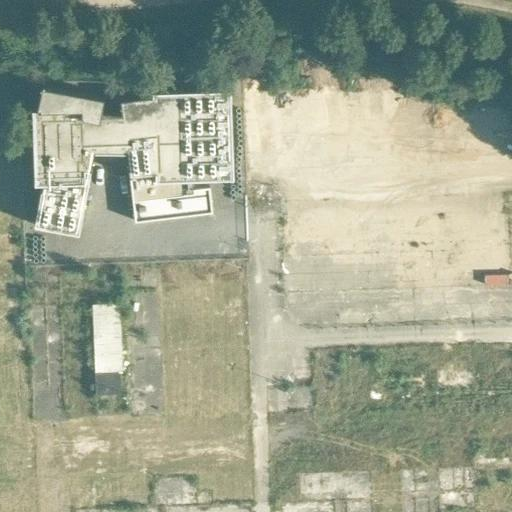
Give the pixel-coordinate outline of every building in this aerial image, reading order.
[(105,97),(104,97),(42,85),(38,109),(33,109),(35,183),(43,183),(35,225),(79,233),(91,170),(95,150),(127,151),(135,221),(213,211),(210,186),(194,187),(193,179),(234,178),(231,88),(153,91),(153,95),(121,99),(122,113),(102,111),(105,97)] [(430,265),(391,271),(395,293),(433,287),(430,265)] [(352,287),(331,290),(337,329),(358,325),(352,287)] [(433,287),(395,293),(398,315),(436,309),(433,287)] [(331,290),(309,294),(315,332),(337,329),(331,290)] [(371,290),(359,292),(360,299),(372,297),(371,290)] [(309,294),(288,297),(294,335),(315,332),(309,294)] [(288,297),(267,301),(273,339),(294,335),(288,297)] [(372,297),(360,299),(362,307),(373,305),(372,297)] [(267,301),(245,304),(251,342),(273,339),(267,301)] [(126,393),(123,302),(95,303),(97,393),(126,393)] [(245,304),(224,307),(230,346),(251,342),(245,304)] [(181,305),(143,311),(147,333),(185,327),(181,305)] [(436,309),(398,315),(402,337),(440,331),(436,309)] [(218,314),(207,316),(208,324),(220,322),(218,314)] [(220,322),(208,324),(209,331),(221,329),(220,322)] [(185,327),(147,333),(150,355),(188,349),(185,327)] [(440,331),(402,337),(405,358),(443,352),(440,331)] [(378,332),(366,334),(367,342),(379,340),(378,332)] [(379,340),(367,342),(368,349),(380,348),(379,340)] [(188,349),(150,355),(154,376),(200,369),(197,347),(188,349)] [(349,355),(341,357),(343,368),(351,367),(349,355)] [(225,357),(213,359),(215,366),(226,364),(225,357)] [(341,357),(334,358),(335,370),(343,368),(341,357)] [(306,362),(298,363),(300,375),(308,374),(306,362)] [(298,363),(291,365),(293,376),(300,375),(298,363)] [(226,364),(215,366),(216,374),(228,372),(226,364)] [(200,369),(154,376),(157,398),(195,392),(204,391),(200,369)] [(263,369),(256,370),(258,382),(265,381),(263,369)] [(256,370),(248,371),(250,383),(258,382),(256,370)] [(446,370),(408,376),(412,398),(450,392),(446,370)] [(385,380),(374,382),(375,390),(387,388),(385,380)] [(450,392),(412,398),(415,419),(453,413),(450,392)] [(233,405),(221,407),(222,415),(234,413),(233,405)] [(207,408),(160,416),(164,437),(210,430),(207,408)] [(358,410),(350,411),(352,423),(359,422),(358,410)] [(350,411),(342,413),(344,424),(352,423),(350,411)] [(453,413),(415,419),(419,441),(457,435),(453,413)] [(391,416),(379,418),(381,425),(392,423),(391,416)] [(315,417),(307,418),(309,430),(317,429),(315,417)] [(307,418),(300,419),(302,431),(309,430),(307,418)] [(392,423),(381,425),(382,433),(394,431),(392,423)] [(272,424),(265,425),(266,437),(274,436),(272,424)] [(265,425),(257,426),(259,438),(266,437),(265,425)] [(210,430),(164,437),(167,459),(213,452),(210,430)] [(457,435),(419,441),(422,463),(460,457),(457,435)] [(0,511),(12,511),(0,436),(0,511)] [(239,440),(227,442),(228,450),(240,448),(239,440)] [(240,448),(228,450),(229,457),(241,455),(240,448)] [(378,448),(356,451),(362,489),(384,486),(378,448)] [(356,451),(335,455),(341,493),(362,489),(356,451)] [(213,452),(167,459),(170,481),(209,474),(217,473),(213,452)] [(335,455),(314,458),(320,496),(341,493),(335,455)] [(460,457),(422,463),(425,484),(464,478),(460,457)] [(314,458),(292,461),(298,500),(320,496),(314,458)] [(398,458),(386,460),(387,468),(399,466),(398,458)] [(292,461),(271,465),(277,503),(298,500),(292,461)] [(271,465),(250,468),(256,506),(277,503),(271,465)] [(399,466),(387,468),(389,475),(400,473),(399,466)] [(209,474),(170,481),(174,502),(212,496),(209,474)] [(245,483),(234,485),(235,492),(247,490),(245,483)] [(247,490),(235,492),(236,500),(248,498),(247,490)] [(214,511),(212,496),(174,502),(175,511),(214,511)]
